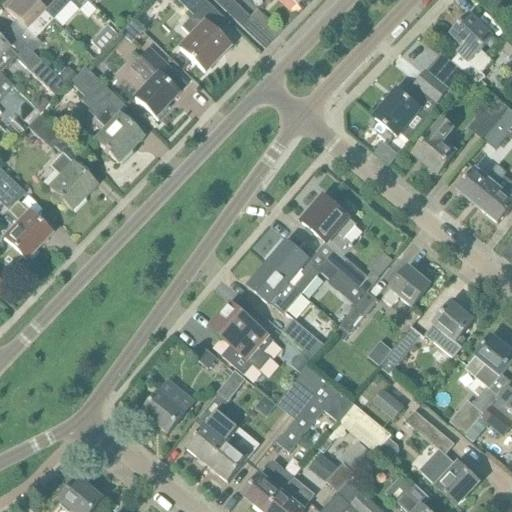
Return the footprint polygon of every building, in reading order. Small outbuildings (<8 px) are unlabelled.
[(50,18),(31,0),(18,0),(16,2),(13,0),(12,0),(4,9),(7,12),(16,21),(7,30),(29,51),(38,42),(33,36),(50,18)] [(31,0),(50,18),(62,29),(79,12),(76,9),(84,0),(31,0)] [(211,0),(222,11),(231,2),(228,0),(211,0)] [(191,38),(179,50),(190,61),(189,62),(192,65),(193,64),(203,74),(228,49),(212,33),(225,20),(206,2),(193,16),(181,28),(191,38)] [(228,16),(241,28),(249,19),(237,7),(228,16)] [(492,40),(469,18),(467,20),(465,19),(459,25),(460,27),(451,36),(464,49),(459,54),(460,55),(452,63),(466,75),(478,85),(485,78),(481,74),(492,63),(481,52),(492,40)] [(264,51),(273,42),(249,19),(241,28),(264,51)] [(29,51),(7,30),(0,37),(0,72),(16,56),(33,72),(30,74),(56,99),(67,87),(29,51)] [(108,44),(99,35),(90,44),(100,53),(108,44)] [(511,43),(503,52),(511,62),(511,43)] [(167,107),(177,96),(157,76),(166,67),(149,51),(132,69),(148,85),(134,100),(157,122),(169,110),(167,107)] [(441,55),(426,74),(443,88),(447,91),(450,94),(465,75),(466,75),(452,63),(441,55)] [(85,69),(71,84),(96,109),(110,95),(85,69)] [(68,70),(60,79),(66,84),(74,76),(68,70)] [(447,91),(443,88),(426,74),(415,87),(416,88),(406,100),(397,92),(375,120),(397,138),(399,136),(409,144),(440,107),(437,104),(447,91)] [(475,136),(483,142),(509,111),(495,99),(476,122),(483,127),(475,136)] [(107,155),(118,165),(130,152),(141,140),(118,117),(117,118),(107,108),(96,120),(106,130),(94,142),(104,152),(103,153),(106,156),(107,155)] [(494,152),(511,130),(511,113),(509,111),(483,142),(494,152)] [(40,116),(28,128),(50,151),(62,139),(40,116)] [(431,135),(413,157),(438,177),(456,155),(442,144),(453,131),(442,122),(431,135)] [(50,168),(60,178),(48,190),(58,200),(57,201),(60,204),(61,203),(71,213),(84,200),(84,199),(95,188),(72,165),(72,166),(62,156),(50,168)] [(478,209),(503,178),(506,174),(497,167),(486,180),(475,171),(458,193),(478,209)] [(0,170),(0,205),(19,224),(3,241),(25,262),(50,236),(17,203),(25,195),(0,170)] [(511,184),(503,178),(478,209),(498,226),(511,208),(511,184)] [(324,199),(302,225),(326,246),(327,245),(343,259),(353,248),(345,241),(357,228),(324,199)] [(286,243),(267,266),(290,285),(299,274),(311,284),(320,274),(308,264),(309,262),(286,243)] [(348,261),(339,272),(366,296),(379,280),(371,273),(367,278),(348,261)] [(0,264),(0,279),(2,280),(8,273),(0,264)] [(302,296),(290,285),(267,266),(247,289),(270,308),(271,307),(283,317),(302,296)] [(409,269),(382,301),(392,309),(399,299),(412,310),(431,287),(409,269)] [(366,296),(339,272),(328,284),(356,308),(366,296)] [(353,313),(341,328),(350,337),(363,321),(378,302),(368,294),(367,296),(353,313)] [(456,344),(462,337),(474,323),(452,305),(425,337),(453,360),(462,349),(456,344)] [(260,373),(271,360),(264,354),(274,342),(232,307),(211,331),(230,348),(221,358),(244,377),(253,367),(260,373)] [(293,344),(303,352),(313,361),(324,347),(293,321),(282,334),(294,344),(293,344)] [(380,369),(390,376),(421,338),(411,330),(380,369)] [(460,413),(451,425),(466,437),(481,419),(482,420),(498,401),(498,400),(499,399),(490,391),(493,388),(503,376),(511,364),(511,353),(493,338),(465,371),(488,390),(473,407),(465,417),(460,413)] [(200,344),(191,355),(208,369),(217,358),(200,344)] [(303,352),(291,367),(301,376),(307,369),(307,368),(313,361),(303,352)] [(229,367),(225,372),(231,377),(235,373),(229,367)] [(284,397),(303,412),(326,384),(307,369),(301,376),(284,397)] [(246,382),(235,373),(231,377),(217,394),(228,403),(246,382)] [(169,382),(142,414),(168,436),(185,414),(194,403),(169,382)] [(324,413),(339,426),(355,407),(326,384),(303,412),(277,445),(289,455),(324,413)] [(383,392),(373,404),(393,421),(403,409),(383,392)] [(498,401),(482,420),(503,437),(511,426),(511,402),(507,408),(498,401)] [(339,470),(326,483),(338,494),(349,483),(379,451),(389,440),(392,438),(355,407),(339,426),(346,432),(359,443),(340,463),(343,466),(339,470)] [(414,413),(405,424),(440,453),(420,474),(457,508),(479,485),(458,466),(457,467),(445,457),(454,446),(414,413)] [(207,468),(238,431),(229,423),(226,427),(214,417),(207,426),(186,451),(207,468)] [(238,431),(207,468),(228,485),(258,447),(238,431)] [(310,467),(326,479),(335,467),(319,455),(310,467)] [(243,497),(260,511),(267,511),(282,495),(293,481),(272,464),(261,477),(260,477),(243,497)] [(103,501),(78,481),(60,502),(72,511),(96,511),(95,511),(103,501)] [(293,481),(282,495),(267,511),(302,511),(303,511),(314,498),(293,481)] [(407,494),(397,504),(405,511),(426,511),(422,508),(430,499),(415,485),(412,488),(407,494)] [(379,511),(362,495),(351,507),(356,511),(379,511)] [(354,511),(338,496),(322,511),(354,511)]
